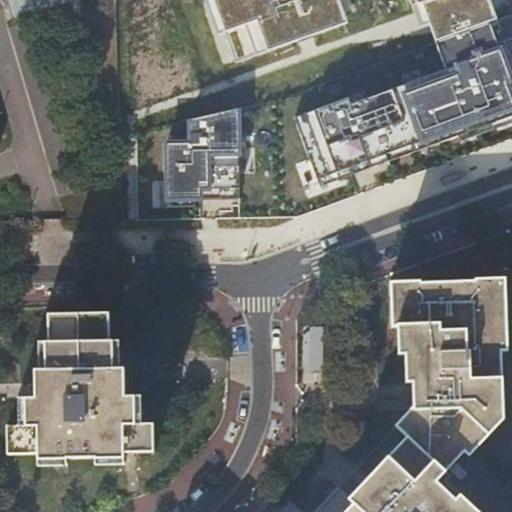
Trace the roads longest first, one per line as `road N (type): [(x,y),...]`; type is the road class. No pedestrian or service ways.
road 1 (residential): [(261,276),(511,185)]
road 2 (residential): [(261,276),(0,277)]
road 3 (residential): [(205,511),(263,441),(270,363),(261,276)]
